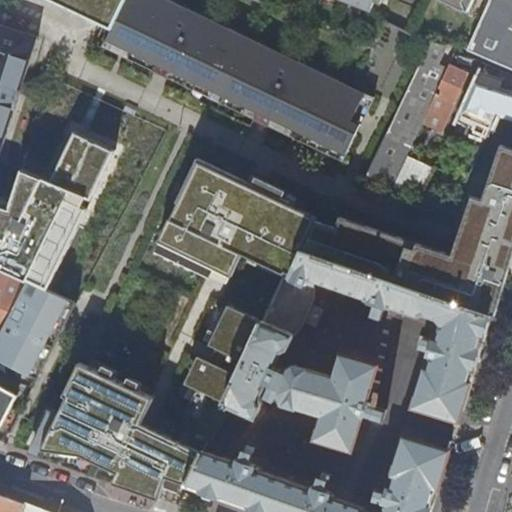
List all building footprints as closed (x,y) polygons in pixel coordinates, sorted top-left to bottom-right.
[(51,0),(95,20),(114,29),(126,0),(51,0)] [(159,0),(126,0),(114,29),(106,45),(158,68),(154,75),(168,81),(172,74),(260,114),(257,121),(270,127),(274,119),(349,153),(374,96),(354,87),(159,0)] [(340,0),(369,11),(373,1),(380,4),(381,0),(340,0)] [(475,0),(445,0),(470,12),(475,0)] [(511,0),(491,0),(467,51),(488,59),(511,68),(511,0)] [(0,154),(39,38),(0,25),(0,154)] [(438,65),(447,46),(430,42),(368,176),(395,188),(420,132),(414,130),(443,68),(438,65)] [(106,45),(102,53),(154,75),(158,68),(106,45)] [(470,99),(499,112),(500,111),(511,84),(511,75),(486,64),(470,99)] [(470,75),(450,65),(437,96),(456,105),(470,75)] [(172,74),(168,81),(257,121),(260,114),(172,74)] [(511,84),(500,111),(511,115),(511,84)] [(74,117),(48,175),(0,165),(0,256),(64,285),(137,143),(74,117)] [(349,153),(274,119),(270,127),(345,161),(349,153)] [(492,315),(505,271),(507,263),(511,247),(511,144),(504,142),(486,197),(474,194),(464,224),(458,242),(454,255),(341,217),(337,228),(317,221),(303,251),(305,253),(329,261),(358,271),(397,284),(492,315)] [(285,277),(286,274),(293,277),(305,253),(303,251),(317,221),(318,219),(291,207),(264,196),(247,188),(199,167),(179,209),(171,225),(169,224),(159,247),(160,248),(216,273),(231,280),(233,280),(240,264),(243,258),(285,277)] [(425,172),(414,197),(422,201),(433,176),(425,172)] [(293,277),(286,274),(285,277),(263,325),(189,484),(189,485),(265,511),(430,511),(450,451),(421,442),(411,439),(407,438),(397,473),(398,473),(386,511),(368,511),(366,511),(366,509),(330,496),(331,493),(318,488),(316,491),(255,469),(256,466),(242,461),(240,464),(219,457),(224,446),(229,449),(243,420),(243,410),(258,417),(263,405),(261,397),(268,381),(282,388),(280,394),(283,402),(322,413),(326,418),(320,436),(353,447),(363,414),(364,414),(369,400),(368,400),(378,367),(345,357),(339,376),(332,378),(293,366),(288,369),(287,374),(275,368),(282,353),(288,350),(295,337),(302,329),(315,302),(315,292),(316,289),(312,286),(314,279),(374,299),(373,302),(387,307),(388,304),(421,316),(425,314),(439,318),(444,326),(430,371),(428,370),(418,405),(460,419),(492,315),(397,284),(358,271),(329,261),(305,253),(293,277)] [(0,335),(27,282),(0,269),(0,335)] [(31,375),(37,377),(38,378),(75,307),(77,303),(28,281),(27,282),(0,335),(0,429),(17,396),(0,387),(0,369),(4,360),(31,375)] [(171,478),(189,484),(263,325),(230,309),(217,337),(224,340),(218,352),(212,365),(199,392),(177,442),(159,433),(155,440),(142,434),(146,427),(159,402),(144,394),(130,387),(118,381),(105,375),(84,364),(68,396),(71,398),(63,415),(52,410),(33,447),(68,459),(66,465),(83,472),(115,484),(161,499),(171,478)] [(33,385),(37,377),(31,375),(28,382),(33,385)] [(0,511),(49,511),(0,494),(0,511)]
